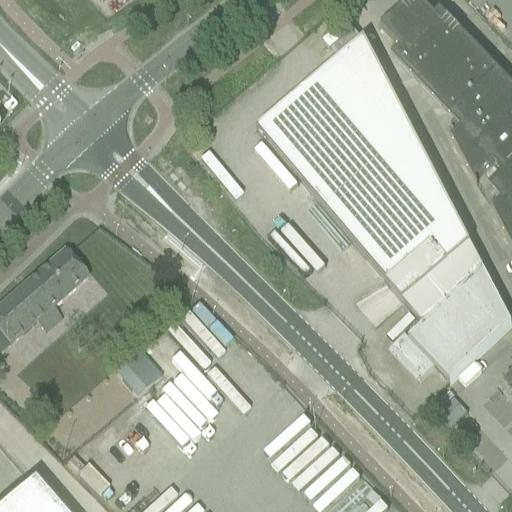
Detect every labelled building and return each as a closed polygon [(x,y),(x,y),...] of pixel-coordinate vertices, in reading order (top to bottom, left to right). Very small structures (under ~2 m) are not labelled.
[(511,382),(505,388),(503,385),(502,386),(511,400),(511,94),(439,18),(435,22),(416,2),(418,0),(416,0),(377,33),(378,34),(380,32),(395,47),(401,54),(394,61),(462,132),(451,142),(450,138),(449,139),(475,188),(476,188),(474,184),(494,165),(505,177),(491,191),(502,203),(492,213),(490,209),(489,210),(511,252),(511,382)] [(364,48),(256,137),(385,288),(386,289),(401,306),(401,307),(402,307),(469,250),(364,48)] [(403,340),(388,354),(389,355),(390,354),(404,362),(402,366),(419,384),(418,384),(419,385),(433,372),(449,388),(463,375),(511,329),(482,274),(469,251),(469,250),(402,307),(404,310),(423,330),(408,344),(404,339),(403,340)] [(0,309),(0,356),(35,326),(44,336),(52,329),(54,332),(60,327),(57,324),(60,322),(51,312),(86,281),(63,255),(0,309)] [(139,357),(114,378),(136,404),(161,382),(139,357)] [(426,410),(434,419),(444,410),(435,401),(426,410)] [(52,511),(50,510),(32,488),(31,489),(4,511),(52,511)]
